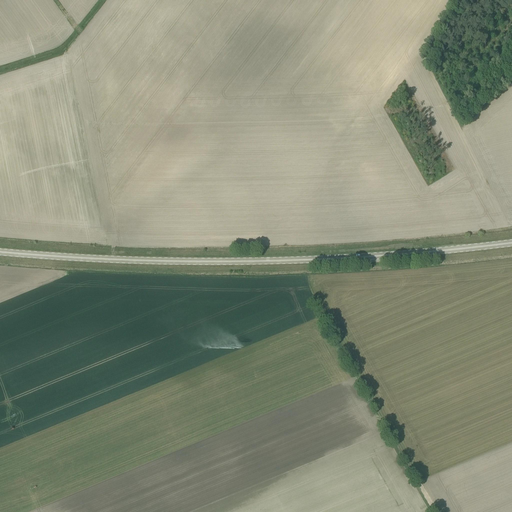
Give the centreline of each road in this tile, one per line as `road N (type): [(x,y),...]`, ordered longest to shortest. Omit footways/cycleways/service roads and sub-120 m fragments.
road 1 (primary): [(0,253),(300,261),(511,243)]
road 2 (track): [(317,307),(436,511)]
